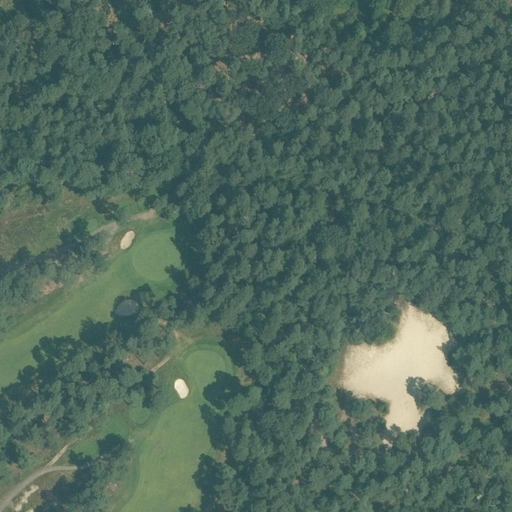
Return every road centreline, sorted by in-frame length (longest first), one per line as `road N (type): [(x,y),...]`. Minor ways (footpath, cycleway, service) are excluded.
road 1 (unknown): [(511,55),(419,104),(365,159),(318,171),(194,134),(88,136),(0,121)]
road 2 (track): [(379,511),(511,396)]
